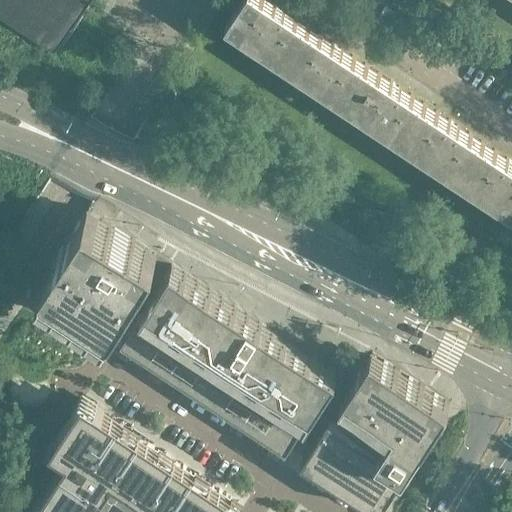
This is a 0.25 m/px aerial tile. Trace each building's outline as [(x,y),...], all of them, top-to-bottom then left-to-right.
[(0,0),(0,9),(50,43),(78,0),(0,0)] [(128,0),(118,0),(110,13),(118,18),(129,1),(128,0)] [(511,160),(408,92),(268,0),(241,0),(238,5),(236,8),(235,10),(226,24),(285,63),(293,68),(342,100),(346,103),(398,137),(407,143),(511,212),(511,160)] [(129,1),(118,18),(126,23),(137,6),(129,1)] [(137,6),(126,23),(133,28),(145,11),(137,6)] [(145,11),(133,28),(141,33),(152,16),(145,11)] [(152,16),(141,33),(149,38),(160,21),(152,16)] [(160,21),(149,38),(157,44),(168,26),(160,21)] [(287,449),(297,433),(298,431),(336,373),(337,372),(308,352),(299,347),(244,310),(209,287),(173,263),(171,265),(164,260),(156,255),(152,252),(144,247),(113,226),(89,210),(88,210),(87,209),(37,284),(107,330),(111,324),(123,306),(130,310),(138,315),(126,334),(122,340),(287,449)] [(372,352),(351,383),(346,392),(347,393),(354,398),(388,420),(383,428),(374,442),(371,447),(330,419),(329,418),(313,441),(312,443),(302,459),(379,510),(450,403),(372,352)] [(305,438),(312,443),(313,441),(329,418),(330,419),(371,447),(374,442),(383,428),(388,420),(354,398),(347,393),(346,392),(351,383),(344,379),(336,373),(298,431),(297,433),(305,438)] [(78,413),(86,400),(95,406),(97,403),(88,397),(82,393),(71,409),(74,411),(75,411),(78,413)] [(91,511),(110,483),(114,477),(166,511),(232,511),(239,502),(237,501),(237,502),(230,497),(220,491),(220,490),(219,489),(218,490),(208,483),(202,479),(202,478),(201,477),(200,478),(193,474),(184,467),(184,466),(183,465),(182,466),(172,460),(166,455),(166,454),(165,453),(164,454),(157,450),(148,443),(148,442),(147,441),(146,443),(136,436),(130,432),(132,430),(131,430),(122,424),(95,406),(86,400),(78,413),(75,411),(74,411),(58,436),(58,437),(61,439),(54,449),(60,453),(70,460),(63,469),(53,484),(46,496),(42,501),(36,511),(35,511),(91,511)] [(131,430),(132,430),(130,432),(146,443),(147,441),(148,442),(151,437),(134,426),(131,430)] [(58,456),(60,453),(54,449),(61,439),(58,437),(58,436),(55,434),(46,448),(58,456)] [(159,448),(157,450),(164,454),(165,453),(166,454),(166,455),(172,460),(173,458),(174,458),(176,455),(160,445),(159,448)] [(51,483),(53,484),(63,469),(61,468),(62,467),(59,465),(48,481),(51,483)] [(195,472),(193,474),(200,478),(201,477),(202,478),(202,479),(208,483),(210,481),(210,482),(212,479),(196,469),(195,471),(195,472)] [(99,511),(116,487),(153,511),(154,511),(158,506),(114,477),(110,483),(91,511),(99,511)] [(34,510),(36,511),(42,501),(46,496),(44,495),(44,494),(41,492),(30,508),(33,510),(34,510)] [(231,495),(230,497),(237,502),(237,501),(239,502),(232,511),(236,511),(244,500),(233,492),(231,495)]
